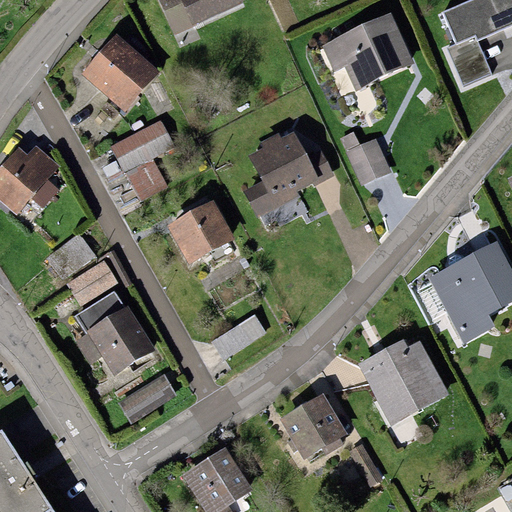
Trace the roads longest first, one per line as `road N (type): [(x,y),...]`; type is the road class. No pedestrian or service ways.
road 1 (residential): [(217,415),(309,353),(348,316),(511,118)]
road 2 (residential): [(20,67),(217,415)]
road 3 (residential): [(109,480),(0,322)]
road 4 (residential): [(109,480),(217,415)]
